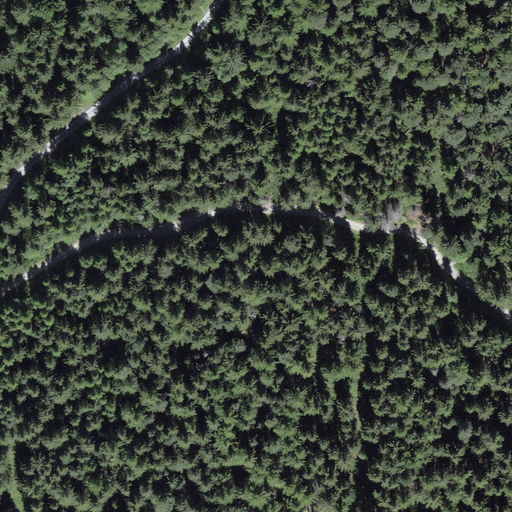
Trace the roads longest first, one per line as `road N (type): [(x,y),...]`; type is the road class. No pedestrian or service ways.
road 1 (track): [(0,292),(112,230),(164,229),(220,207),(289,208),(413,233),(511,316)]
road 2 (track): [(0,209),(13,179),(79,115),(179,45),(223,0)]
